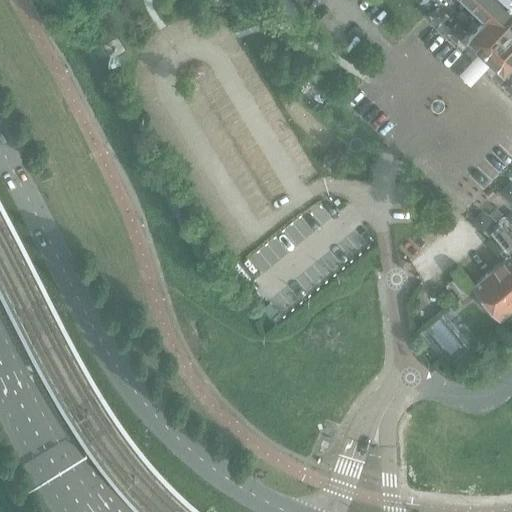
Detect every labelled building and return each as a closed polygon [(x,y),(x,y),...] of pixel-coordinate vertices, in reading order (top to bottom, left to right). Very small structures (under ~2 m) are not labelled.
[(511,0),(466,0),(487,20),(470,38),(504,70),(511,61),(511,0)] [(511,215),(507,219),(506,218),(504,218),(503,218),(502,219),(501,219),(500,220),(500,221),(500,222),(500,223),(500,224),(501,225),(491,233),(509,254),(511,257),(511,215)] [(511,257),(509,254),(472,285),(501,319),(511,309),(511,257)] [(447,283),(451,287),(462,301),(471,294),(456,275),(447,283)] [(276,312),(269,303),(261,309),(269,318),(276,312)]
